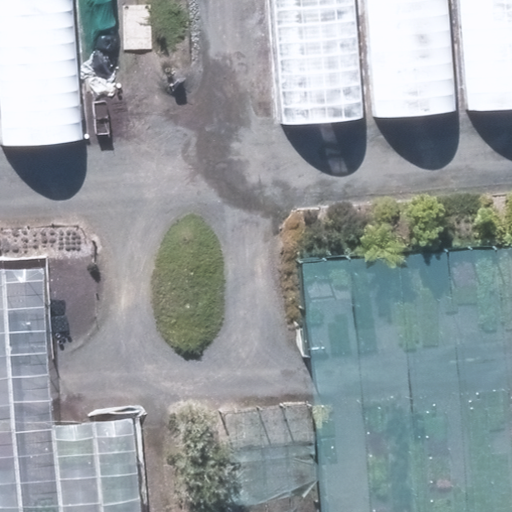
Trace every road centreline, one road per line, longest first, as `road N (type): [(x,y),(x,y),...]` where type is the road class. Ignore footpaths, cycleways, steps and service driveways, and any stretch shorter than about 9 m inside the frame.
road 1 (track): [(123,201),(143,341),(158,375),(189,382),(223,364),(243,341),(252,315),(227,0)]
road 2 (track): [(511,175),(0,210)]
